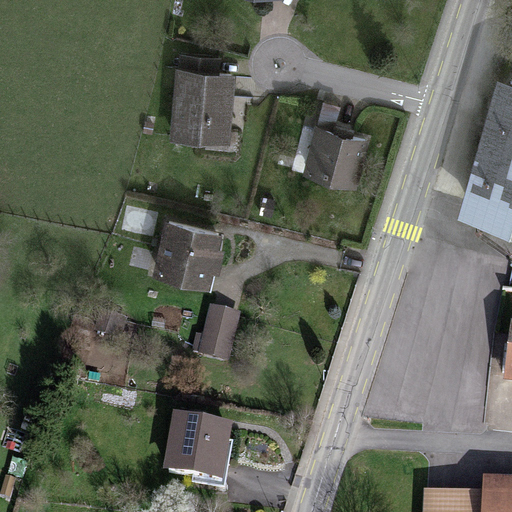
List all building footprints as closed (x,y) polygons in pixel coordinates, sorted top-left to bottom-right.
[(234,76),(177,71),(171,140),(228,144),(234,76)] [(511,84),(502,82),(462,209),(511,224),(511,84)] [(363,143),(319,131),(308,174),(352,186),(363,143)] [(221,238),(166,224),(154,274),(209,287),(221,238)] [(238,322),(211,315),(199,356),(226,364),(238,322)] [(230,435),(176,425),(166,479),(220,489),(230,435)] [(486,506),(425,503),(424,511),(511,511),(511,493),(486,493),(486,506)]
